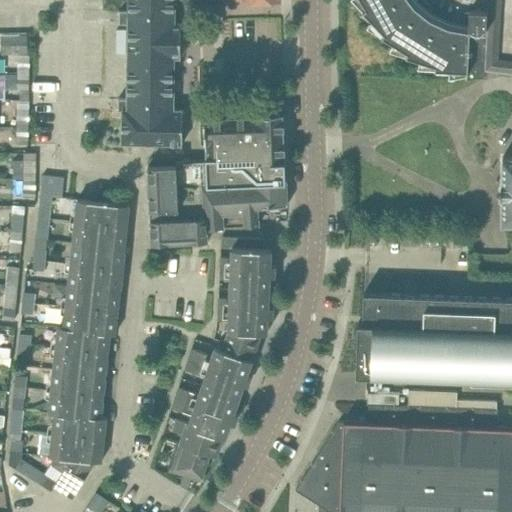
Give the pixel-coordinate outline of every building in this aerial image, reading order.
[(174,109),(174,56),(181,56),(181,22),(175,22),(175,0),(129,0),(129,10),(120,10),(120,23),(129,23),(127,97),(119,97),(118,109),(123,109),(122,142),(180,143),(181,143),(182,143),(183,143),(183,141),(183,111),(183,109),(181,109),(174,109)] [(484,69),(488,10),(470,10),(468,29),(449,26),(430,17),(414,4),(411,0),(362,0),(366,7),(363,10),(385,32),(382,35),(408,51),(406,55),(436,65),(435,68),(466,70),(466,78),(484,78),(484,69)] [(27,34),(1,34),(1,53),(27,53),(27,34)] [(18,72),(29,72),(29,54),(18,54),(18,72)] [(29,72),(18,72),(18,91),(29,91),(29,72)] [(29,98),(12,98),(12,107),(18,107),(17,125),(28,125),(29,98)] [(205,121),(201,121),(202,141),(206,140),(207,159),(207,183),(246,182),(287,181),(287,175),(286,175),(285,164),(286,163),(286,159),(285,159),(283,113),(284,113),(284,111),(254,113),(254,114),(206,116),(205,116),(205,121)] [(28,125),(17,125),(17,143),(28,144),(28,125)] [(25,152),(25,160),(13,160),(13,178),(24,178),(35,178),(36,152),(25,152)] [(511,156),(503,156),(502,182),(501,182),(501,196),(502,196),(502,222),(511,221),(511,156)] [(215,227),(214,207),(207,207),(207,183),(207,159),(177,160),(177,164),(148,165),(152,242),(170,242),(170,241),(190,240),(190,241),(208,240),(207,227),(215,227)] [(43,174),(42,184),(53,185),(54,175),(43,174)] [(54,175),(53,185),(63,186),(64,176),(54,175)] [(35,205),(35,197),(35,178),(24,178),(24,205),(35,205)] [(246,182),(207,183),(207,207),(214,207),(215,227),(259,224),(257,206),(288,204),(287,181),(246,182)] [(41,194),(41,195),(52,196),(53,185),(42,184),(41,194)] [(52,196),(62,197),(63,186),(53,185),(52,196)] [(41,195),(40,205),(51,207),(52,196),(41,195)] [(75,220),(73,241),(124,247),(129,204),(77,198),(75,220)] [(11,232),(22,232),(25,205),(13,205),(11,232)] [(40,205),(39,216),(49,217),(51,207),(40,205)] [(49,217),(39,216),(37,227),(48,228),(49,217)] [(37,227),(36,237),(46,238),(47,238),(48,228),(37,227)] [(22,232),(11,232),(9,250),(21,251),(22,232)] [(221,246),(232,247),(233,236),(222,236),(221,246)] [(243,247),(243,237),(233,236),(232,247),(243,247)] [(251,237),(243,237),(243,247),(253,247),(254,237),(251,237)] [(253,247),(264,248),(264,238),(254,237),(253,247)] [(68,284),(120,290),(124,247),(73,241),(70,263),(68,284)] [(271,248),(264,248),(253,247),(243,247),(232,247),(232,257),(221,256),(220,278),(231,278),(230,288),(251,289),(270,290),(271,248)] [(33,259),(45,260),(46,250),(35,248),(33,259)] [(45,260),(33,259),(32,269),(43,270),(45,260)] [(6,285),(18,285),(20,267),(8,265),(6,285)] [(118,311),(120,290),(68,284),(64,327),(63,327),(110,332),(115,333),(118,311)] [(18,285),(6,285),(3,319),(15,320),(18,285)] [(229,329),(262,331),(268,331),(270,290),(251,289),(230,288),(230,297),(219,297),(218,319),(229,319),(229,329)] [(23,301),(34,302),(35,293),(24,292),(23,301)] [(511,297),(364,292),(363,321),(358,321),(356,373),(472,377),(472,386),(511,387),(511,297)] [(34,302),(23,301),(21,313),(32,314),(34,302)] [(53,368),(105,374),(110,332),(63,327),(64,327),(58,326),(56,347),(53,368)] [(257,344),(262,331),(229,329),(224,343),(222,347),(252,358),(254,354),(257,344)] [(18,343),(29,345),(31,335),(19,333),(18,343)] [(29,345),(18,343),(17,354),(28,355),(29,345)] [(218,390),(239,397),(252,358),(222,347),(215,345),(212,355),(192,348),(185,368),(205,375),(202,384),(218,390)] [(0,365),(10,366),(11,357),(0,355),(0,365)] [(49,412),(55,412),(55,411),(101,416),(105,374),(53,368),(49,412)] [(14,385),(25,386),(26,377),(15,376),(14,385)] [(232,416),(239,397),(218,390),(202,384),(199,393),(179,386),(171,407),(192,414),(189,422),(226,435),(232,416)] [(25,386),(14,385),(13,396),(24,398),(25,386)] [(511,511),(511,426),(498,426),(498,408),(368,403),(368,421),(344,420),(340,420),(339,420),(296,488),(319,503),(318,511),(511,511)] [(12,409),(11,419),(22,420),(23,410),(12,409)] [(106,416),(101,416),(55,411),(55,412),(50,455),(51,455),(96,460),(102,460),(106,416)] [(189,422),(176,418),(172,429),(183,433),(180,442),(210,452),(217,455),(224,435),(226,436),(226,435),(189,422)] [(10,430),(20,431),(22,420),(11,419),(10,430)] [(12,439),(19,440),(20,431),(10,430),(9,439),(12,439)] [(10,451),(22,452),(23,441),(19,440),(12,439),(10,451)] [(180,484),(187,489),(191,477),(201,480),(210,452),(180,442),(170,469),(184,474),(180,484)] [(21,460),(22,452),(10,451),(9,463),(16,468),(17,469),(22,461),(21,460)] [(51,455),(54,463),(64,470),(56,482),(54,485),(73,496),(96,460),(51,455)] [(17,469),(26,474),(31,466),(22,461),(17,469)] [(34,479),(39,472),(31,466),(26,474),(34,479)] [(34,479),(43,484),(47,477),(39,472),(34,479)] [(47,477),(43,484),(51,490),(54,485),(56,482),(47,477)] [(108,499),(96,492),(92,499),(103,506),(108,499)] [(99,511),(103,506),(92,499),(87,506),(96,511),(99,511)]
